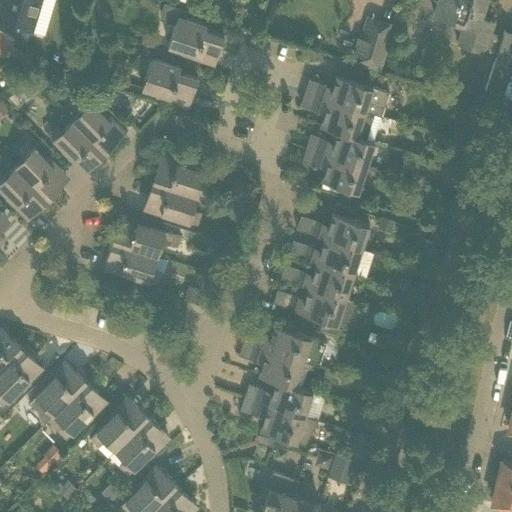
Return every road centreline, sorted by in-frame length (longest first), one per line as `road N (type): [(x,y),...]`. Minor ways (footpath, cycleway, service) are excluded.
road 1 (residential): [(256,152),(276,173),(280,198),(252,281),(225,310),(191,413)]
road 2 (residential): [(0,290),(168,124),(219,140)]
road 3 (residential): [(456,511),(511,285)]
road 4 (residential): [(0,307),(133,355),(191,413)]
road 5 (residential): [(219,140),(247,55),(284,68),(256,152)]
